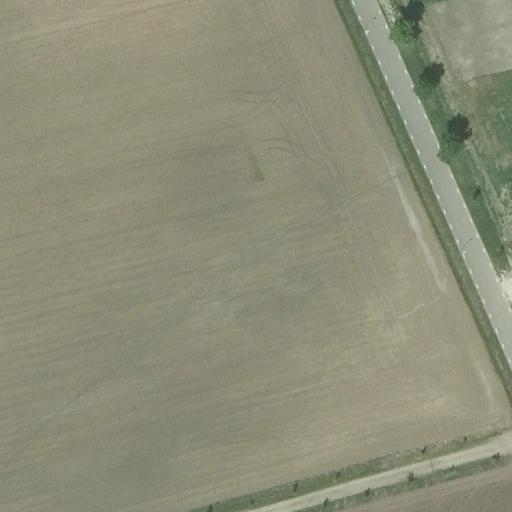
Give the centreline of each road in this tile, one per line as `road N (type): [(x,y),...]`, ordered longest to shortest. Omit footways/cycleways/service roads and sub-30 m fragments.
road 1 (unclassified): [(511,348),(358,0)]
road 2 (track): [(281,511),(511,445)]
